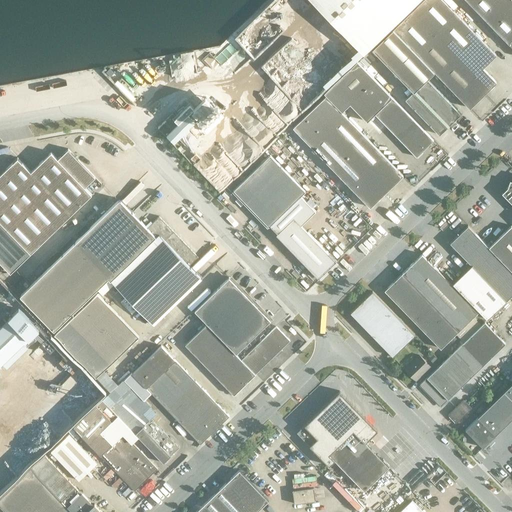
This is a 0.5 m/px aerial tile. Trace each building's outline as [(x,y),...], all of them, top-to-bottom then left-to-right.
[(311,0),(362,52),(416,0),(311,0)] [(422,0),(393,29),(414,50),(434,31),(482,81),(476,87),(483,94),(496,82),(482,68),(496,55),(442,0),(422,0)] [(511,0),(466,0),(473,7),(508,43),(511,47),(511,0)] [(434,71),(414,50),(393,29),(392,28),(372,48),(413,91),(405,99),(439,135),(449,125),(450,125),(462,114),(457,109),(457,110),(426,78),(434,71)] [(414,50),(434,71),(469,108),(483,94),(476,87),(482,81),(434,31),(414,50)] [(433,140),(392,97),(357,61),(324,93),(341,111),(349,103),(367,121),(374,114),(416,157),(433,140)] [(341,111),(324,93),(323,93),(326,95),(292,127),(369,207),(403,175),(341,111)] [(200,114),(202,116),(213,105),(205,96),(193,108),(190,104),(176,117),(172,113),(158,127),(166,136),(180,122),(180,121),(194,108),(195,109),(191,112),(196,118),(200,114)] [(0,221),(30,253),(91,194),(85,187),(95,177),(68,149),(57,159),(51,152),(31,171),(17,157),(0,173),(0,221)] [(269,227),(270,225),(271,224),(301,196),(305,191),(270,155),(233,190),(269,227)] [(109,173),(103,183),(107,185),(113,175),(109,173)] [(511,180),(510,180),(507,187),(501,193),(511,203),(511,180)] [(271,224),(270,225),(277,233),(276,234),(318,278),(336,261),(301,224),(315,211),(301,196),(271,224)] [(110,281),(167,225),(159,216),(147,227),(119,199),(74,243),(20,296),(54,330),(107,278),(110,281)] [(167,225),(110,281),(153,325),(202,278),(189,265),(198,257),(167,225)] [(511,294),(511,271),(488,247),(468,225),(450,243),(506,301),(511,294)] [(488,247),(511,271),(511,227),(510,225),(488,247)] [(440,348),(478,312),(422,254),(384,290),(440,348)] [(0,259),(0,266),(3,269),(9,264),(2,257),(0,259)] [(194,311),(208,325),(242,292),(228,277),(194,311)] [(392,356),(415,335),(372,291),(350,313),(389,353),(392,356)] [(242,292),(208,325),(222,339),(256,306),(242,292)] [(54,335),(95,378),(109,392),(118,384),(104,370),(139,336),(97,293),(54,335)] [(270,320),(256,306),(222,339),(236,354),(270,320)] [(7,317),(8,318),(0,326),(0,364),(3,362),(7,366),(28,346),(25,342),(29,338),(39,328),(18,307),(7,317)] [(193,309),(185,315),(189,321),(197,315),(193,309)] [(440,406),(484,364),(505,344),(484,322),(481,318),(473,326),(477,330),(463,343),(420,384),(440,406)] [(255,374),(241,360),(206,324),(185,345),(233,395),(255,374)] [(241,360),(255,374),(290,341),(276,326),(241,360)] [(146,387),(175,360),(161,345),(132,373),(146,387)] [(432,354),(428,357),(433,362),(437,358),(432,354)] [(416,380),(430,366),(419,355),(405,369),(416,380)] [(175,360),(146,387),(151,393),(166,408),(195,380),(175,360)] [(151,393),(146,387),(132,373),(131,372),(124,379),(144,399),(151,393)] [(195,380),(166,408),(192,435),(217,411),(225,420),(229,416),(195,380)] [(511,383),(465,430),(482,447),(511,418),(511,383)] [(365,442),(377,430),(339,391),(296,432),(329,466),(334,460),(330,456),(355,432),(365,442)] [(456,423),(471,408),(463,399),(447,414),(456,423)] [(100,432),(117,415),(102,400),(73,427),(94,449),(106,437),(100,432)] [(217,411),(192,435),(200,443),(225,420),(217,411)] [(163,463),(179,447),(151,418),(135,434),(163,463)] [(123,432),(111,443),(146,479),(157,468),(123,432)] [(388,467),(365,442),(355,432),(330,456),(334,460),(364,490),(387,468),(388,467)] [(50,451),(78,480),(97,463),(69,434),(50,451)] [(111,443),(106,437),(94,449),(134,490),(146,479),(111,443)] [(102,511),(94,504),(93,505),(45,456),(31,469),(71,511),(102,511)] [(99,476),(103,480),(111,470),(107,467),(99,476)] [(0,497),(0,506),(5,511),(71,511),(30,469),(0,497)] [(256,511),(268,500),(239,470),(195,511),(256,511)] [(292,490),(294,504),(315,501),(313,487),(292,490)] [(422,511),(412,500),(399,511),(422,511)]
